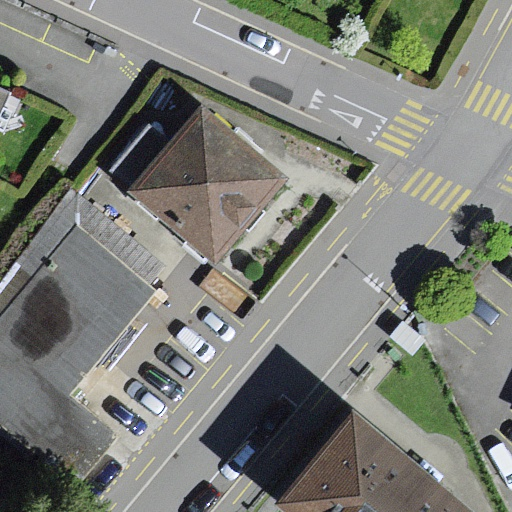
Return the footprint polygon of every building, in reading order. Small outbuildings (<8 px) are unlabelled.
[(0,125),(16,91),(0,83),(0,125)] [(289,179),(205,107),(174,143),(133,190),(217,262),(289,179)] [(111,171),(133,190),(174,143),(152,124),(111,171)] [(0,316),(0,416),(76,477),(111,433),(68,399),(157,287),(75,222),(0,316)] [(503,511),(376,405),(295,501),(307,511),(503,511)]
